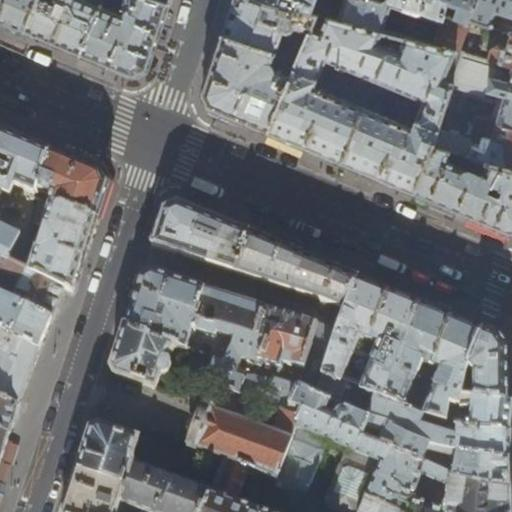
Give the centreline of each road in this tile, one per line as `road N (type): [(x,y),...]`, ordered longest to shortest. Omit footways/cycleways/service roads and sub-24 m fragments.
road 1 (residential): [(35,511),(155,138)]
road 2 (tertiary): [(155,138),(511,288)]
road 3 (tertiary): [(0,74),(155,138)]
road 4 (residential): [(155,138),(202,0)]
